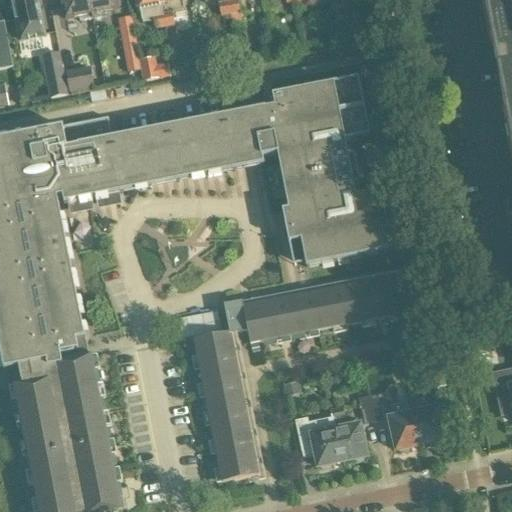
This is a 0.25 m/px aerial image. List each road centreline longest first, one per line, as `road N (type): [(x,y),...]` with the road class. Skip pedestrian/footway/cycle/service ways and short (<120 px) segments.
road 1 (residential): [(511,291),(455,0)]
road 2 (residential): [(243,215),(163,210),(129,221),(118,237),(143,314)]
road 3 (residential): [(175,511),(143,314)]
road 4 (residential): [(320,511),(511,471)]
road 5 (residential): [(143,314),(199,298),(242,270),(253,250),(243,215)]
